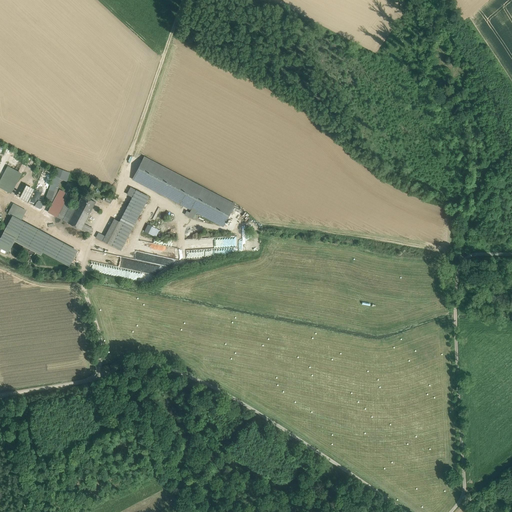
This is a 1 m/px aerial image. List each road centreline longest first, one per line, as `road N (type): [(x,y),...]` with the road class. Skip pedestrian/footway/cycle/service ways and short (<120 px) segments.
road 1 (unclassified): [(410,511),(228,395),(158,366),(123,364),(86,381),(0,393)]
road 2 (unclassified): [(451,511),(464,492),(455,285),(461,265),(476,257),(511,256)]
road 3 (track): [(186,0),(94,239)]
